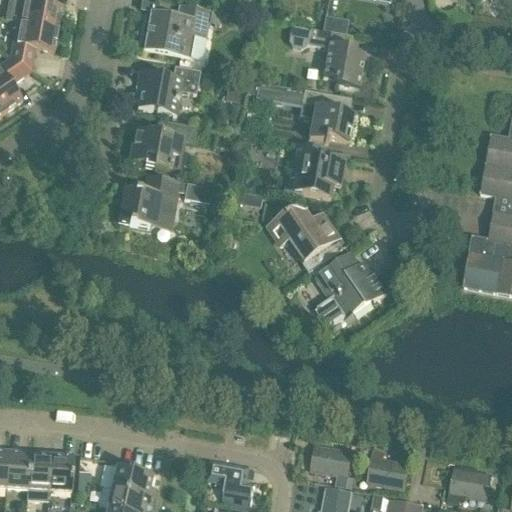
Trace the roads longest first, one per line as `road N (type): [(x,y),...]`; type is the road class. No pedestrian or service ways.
road 1 (residential): [(280,511),(284,489),(268,465),(0,421)]
road 2 (residential): [(396,230),(379,207),(410,32)]
